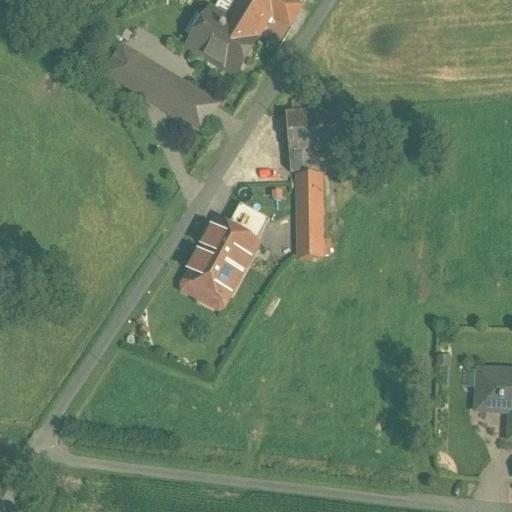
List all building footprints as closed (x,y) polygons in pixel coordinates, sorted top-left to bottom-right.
[(291,2),(286,0),(241,0),(226,23),(211,15),(186,54),(240,86),(291,2)] [(222,106),(127,51),(109,83),(203,138),(222,106)] [(354,117),(289,122),(293,176),(358,174),(354,117)] [(321,177),(294,179),(301,259),(328,257),(321,177)] [(265,246),(221,222),(180,290),(227,317),(265,246)] [(511,373),(477,373),(476,417),(509,418),(509,449),(511,449),(511,373)]
